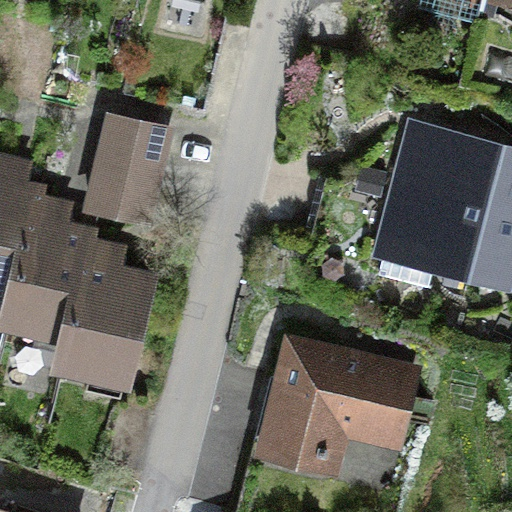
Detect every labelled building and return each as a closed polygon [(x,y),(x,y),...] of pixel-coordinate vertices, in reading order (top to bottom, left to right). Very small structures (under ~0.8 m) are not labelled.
[(104,146),(160,160),(167,131),(111,117),(107,132),(104,146)] [(511,154),(414,129),(387,231),(452,249),(447,265),(504,280),(511,248),(511,154)] [(97,176),(153,189),(160,160),(104,146),(97,176)] [(146,218),(153,189),(97,176),(90,205),(146,218)] [(15,290),(31,221),(33,222),(40,193),(0,183),(0,286),(14,290),(15,290)] [(15,290),(14,290),(7,319),(67,333),(69,334),(85,265),(87,265),(94,236),(33,222),(31,221),(15,290)] [(85,265),(69,334),(67,333),(60,362),(124,377),(147,280),(87,265),(85,265)] [(409,373),(293,344),(268,442),(325,456),(333,422),(394,437),(409,373)]
